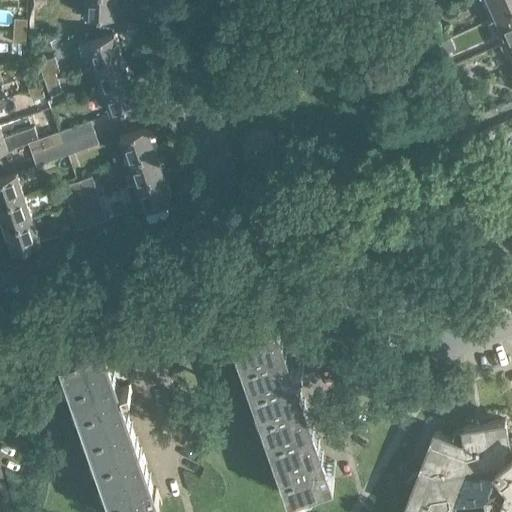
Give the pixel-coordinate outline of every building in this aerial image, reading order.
[(114,0),(84,0),(84,14),(114,16),(114,0)] [(511,0),(487,0),(511,55),(511,0)] [(14,30),(27,30),(28,18),(15,17),(14,30)] [(26,43),(27,30),(14,30),(13,42),(26,43)] [(94,65),(121,55),(113,32),(86,42),(94,65)] [(46,82),(58,78),(56,71),(60,70),(55,55),(38,61),(46,82)] [(121,55),(94,65),(103,88),(129,78),(121,55)] [(29,88),(41,84),(37,72),(24,76),(29,88)] [(58,78),(46,82),(51,97),(64,93),(58,78)] [(138,101),(129,78),(103,88),(111,111),(138,101)] [(41,84),(29,88),(33,100),(45,95),(41,84)] [(75,137),(95,130),(91,119),(71,126),(75,137)] [(4,135),(0,124),(0,123),(0,149),(15,145),(15,146),(29,141),(29,140),(39,137),(35,125),(4,135)] [(53,145),(75,137),(71,126),(50,133),(53,145)] [(128,159),(155,149),(147,126),(120,136),(128,159)] [(95,130),(75,137),(79,149),(99,142),(95,130)] [(33,152),(53,145),(50,133),(39,137),(29,140),(29,141),(33,152)] [(75,137),(53,145),(57,156),(79,149),(75,137)] [(492,159),(503,154),(499,144),(487,148),(492,159)] [(53,145),(33,152),(37,163),(57,156),(53,145)] [(155,149),(128,159),(136,182),(163,172),(155,149)] [(503,154),(492,159),(501,181),(511,176),(511,172),(510,166),(508,167),(503,154)] [(0,203),(25,194),(17,171),(0,177),(0,203)] [(163,172),(136,182),(126,185),(134,208),(172,195),(163,172)] [(89,201),(100,197),(93,175),(81,179),(89,201)] [(71,207),(83,203),(76,181),(64,185),(71,207)] [(34,217),(25,194),(0,203),(0,209),(6,227),(34,217)] [(100,197),(89,201),(96,221),(107,217),(100,197)] [(83,203),(71,207),(78,227),(90,223),(83,203)] [(42,240),(34,217),(6,227),(15,250),(42,240)] [(303,361),(293,365),(277,320),(233,336),(290,496),(334,480),(296,371),(305,368),(303,361)] [(130,383),(122,386),(107,342),(63,358),(116,511),(138,511),(163,503),(124,393),(132,390),(130,383)] [(511,511),(511,435),(508,437),(505,419),(454,427),(451,436),(434,429),(419,468),(405,480),(412,488),(402,511),(440,511),(445,500),(484,494),(486,511),(511,511)]
